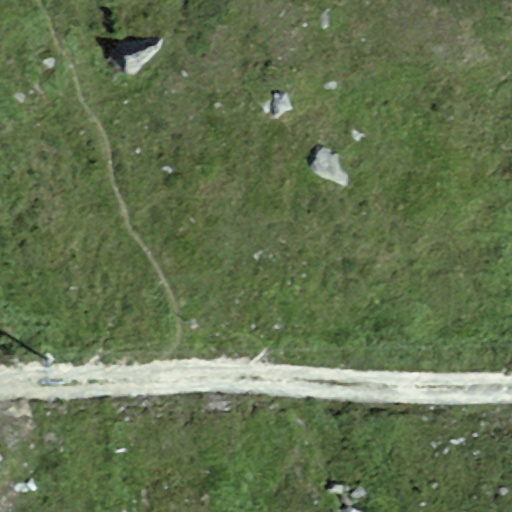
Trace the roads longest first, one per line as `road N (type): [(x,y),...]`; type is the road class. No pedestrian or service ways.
road 1 (track): [(511,394),(156,376)]
road 2 (track): [(156,376),(0,383)]
